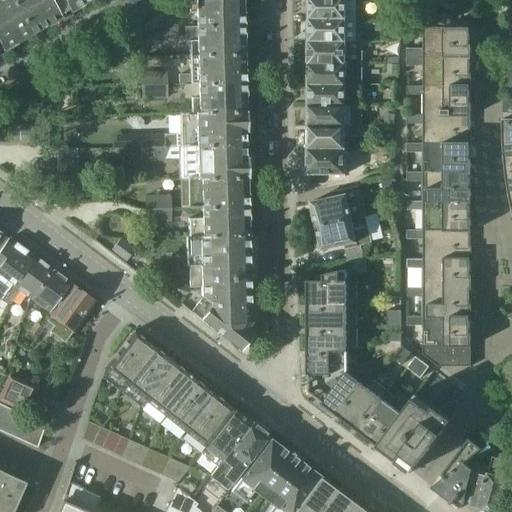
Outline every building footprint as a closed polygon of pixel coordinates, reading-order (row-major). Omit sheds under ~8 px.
[(0,0),(0,44),(4,51),(16,44),(15,43),(32,33),(12,0),(0,0)] [(12,0),(32,33),(48,24),(49,25),(71,12),(83,5),(82,4),(89,0),(12,0)] [(188,0),(188,13),(196,13),(197,26),(243,25),(242,0),(188,0)] [(309,0),(309,19),(356,19),(356,0),(309,0)] [(392,0),(391,11),(402,12),(405,1),(398,0),(392,0)] [(485,18),(493,21),(498,10),(490,7),(485,18)] [(451,15),(439,15),(439,28),(443,28),(451,28),(451,15)] [(164,18),(164,28),(176,28),(176,17),(164,18)] [(309,19),(309,42),(356,42),(356,41),(356,19),(309,19)] [(197,27),(185,27),(185,41),(189,41),(189,56),(244,54),(243,25),(197,26),(197,27)] [(176,28),(164,28),(164,38),(177,38),(176,28)] [(408,49),(408,58),(423,58),(472,58),(472,47),(477,47),(486,28),(480,28),(451,28),(443,28),(439,28),(423,28),(423,49),(408,49)] [(309,55),(308,64),(363,64),(363,41),(356,41),(356,42),(309,42),(309,55)] [(189,75),(178,75),(179,85),(184,85),(198,84),(244,83),(244,54),(189,56),(189,71),(189,75)] [(408,58),(408,66),(423,66),(423,86),(423,87),(472,87),(472,74),(470,74),(470,59),(472,59),(472,58),(423,58),(408,58)] [(363,64),(308,64),(308,85),(346,85),(362,85),(363,64)] [(397,74),(397,65),(388,65),(388,73),(397,74)] [(141,72),(141,85),(167,85),(167,71),(141,72)] [(511,98),(511,74),(509,73),(502,84),(507,97),(511,98)] [(198,84),(184,85),(184,99),(190,99),(190,113),(245,112),(244,83),(198,84)] [(167,98),(167,85),(141,85),(141,99),(167,98)] [(308,85),(308,105),(347,105),(363,105),(362,85),(346,85),(308,85)] [(408,87),(408,95),(423,95),(423,115),(472,115),(472,102),(470,102),(470,88),(472,88),(472,87),(423,87),(423,86),(408,87)] [(511,100),(503,96),(503,113),(511,113),(511,100)] [(308,121),(308,126),(363,126),(363,105),(347,105),(308,105),(308,121)] [(179,133),(165,133),(165,147),(177,147),(180,147),(196,146),(246,145),(245,112),(190,113),(179,113),(179,133)] [(395,126),(396,115),(386,115),(385,125),(395,126)] [(408,115),(408,124),(423,124),(423,144),(472,144),(472,131),(470,131),(470,117),(472,117),(472,115),(423,115),(408,115)] [(511,119),(503,119),(504,145),(511,144),(511,119)] [(50,126),(36,126),(37,142),(41,142),(50,142),(50,126)] [(308,126),(308,149),(345,149),(345,137),(346,137),(363,136),(363,132),(374,132),(374,126),(363,126),(308,126)] [(139,134),(139,147),(165,147),(165,133),(139,134)] [(408,144),(407,153),(408,153),(423,153),(423,173),(472,173),(472,160),(470,160),(470,146),(472,146),(472,144),(423,144),(408,144)] [(177,147),(165,147),(165,160),(178,160),(178,179),(187,179),(246,178),(246,145),(196,146),(180,147),(177,147)] [(165,147),(139,147),(140,161),(165,160),(165,147)] [(308,149),(308,175),(311,175),(331,175),(345,175),(345,172),(345,149),(308,149)] [(408,173),(407,173),(407,181),(407,182),(408,182),(423,182),(423,198),(423,202),(472,202),(472,189),(470,189),(470,174),(472,174),(472,173),(423,173),(408,173)] [(246,178),(187,179),(187,208),(202,208),(247,207),(246,178)] [(334,197),(311,202),(316,226),(359,217),(365,215),(363,202),(360,187),(333,192),(334,197)] [(145,195),(145,209),(170,209),(170,195),(145,195)] [(408,202),(407,210),(423,210),(423,231),(472,231),(472,218),(470,218),(470,203),(472,203),(472,202),(423,202),(408,202)] [(202,218),(188,219),(189,237),(247,236),(247,226),(247,207),(202,208),(202,218)] [(171,222),(170,209),(145,209),(146,223),(171,222)] [(359,217),(316,226),(321,250),(344,245),(345,250),(346,250),(349,263),(364,260),(361,246),(372,243),(369,229),(368,229),(365,215),(359,217)] [(423,231),(408,231),(408,239),(423,239),(423,260),(472,259),(472,247),(470,247),(470,232),(472,232),(472,231),(423,231)] [(247,236),(189,237),(186,237),(187,267),(190,267),(189,287),(201,287),(201,296),(202,297),(191,312),(239,349),(240,347),(241,348),(247,347),(251,341),(250,337),(249,336),(251,333),(245,329),(251,322),(249,321),(247,236)] [(0,297),(3,300),(4,300),(35,257),(9,238),(0,249),(0,297)] [(135,249),(120,238),(111,250),(125,262),(135,249)] [(35,257),(4,300),(9,304),(19,290),(31,299),(53,270),(35,257)] [(408,260),(408,268),(423,268),(423,288),(472,288),(472,275),(470,275),(470,261),(472,261),(472,259),(423,260),(408,260)] [(348,281),(348,269),(324,275),(324,281),(308,281),(308,305),(358,305),(358,281),(348,281)] [(53,270),(31,299),(49,312),(70,283),(53,270)] [(75,285),(49,321),(55,325),(51,331),(65,342),(95,301),(75,285)] [(472,288),(423,288),(408,288),(408,297),(423,297),(423,317),(472,317),(472,304),(470,304),(470,290),(472,290),(472,288)] [(388,305),(401,305),(402,305),(402,297),(388,297),(388,305)] [(358,305),(308,305),(308,328),(358,328),(358,305)] [(402,311),(388,311),(388,320),(402,320),(402,311)] [(408,326),(423,326),(424,347),(462,347),(462,367),(471,367),(471,347),(472,347),(472,333),(470,333),(470,319),(472,319),(472,317),(423,317),(408,317),(408,326)] [(388,320),(388,328),(402,328),(402,320),(388,320)] [(37,323),(31,331),(38,337),(44,328),(37,323)] [(358,328),(308,328),(308,351),(348,351),(348,352),(358,352),(358,328)] [(133,331),(104,369),(124,385),(154,347),(133,331)] [(402,334),(401,334),(388,334),(388,342),(402,342),(402,334)] [(154,347),(124,385),(144,400),(174,363),(154,347)] [(462,347),(424,347),(424,354),(439,367),(441,367),(462,367),(462,347)] [(411,353),(405,349),(397,360),(403,365),(411,353)] [(308,351),(308,374),(308,375),(310,375),(310,390),(311,391),(348,373),(348,352),(348,351),(308,351)] [(423,362),(416,357),(408,368),(415,373),(423,362)] [(421,378),(430,367),(423,362),(415,373),(421,378)] [(174,363),(144,400),(164,416),(194,378),(174,363)] [(348,373),(311,391),(311,393),(324,402),(322,404),(342,418),(366,386),(364,385),(348,373)] [(0,400),(24,412),(35,388),(9,376),(0,395),(0,400)] [(366,386),(342,418),(360,432),(384,400),(385,401),(391,393),(371,377),(364,385),(366,386)] [(194,378),(164,416),(184,431),(213,394),(194,378)] [(213,394),(184,431),(205,448),(234,410),(213,394)] [(452,420),(435,407),(417,394),(402,414),(403,415),(379,447),(398,461),(396,463),(409,473),(411,471),(413,472),(452,420)] [(384,400),(360,432),(379,447),(403,415),(402,414),(385,401),(384,400)] [(0,427),(9,409),(0,404),(0,427)] [(9,409),(0,427),(0,430),(11,435),(20,414),(9,409)] [(205,448),(200,454),(217,467),(251,423),(248,421),(248,418),(244,415),(241,415),(234,410),(205,448)] [(20,414),(11,435),(22,441),(32,419),(20,414)] [(45,425),(32,419),(22,441),(37,447),(45,425)] [(217,467),(211,476),(227,489),(268,436),(251,423),(217,467)] [(102,448),(110,431),(100,427),(92,444),(102,448)] [(122,457),(130,440),(120,436),(113,453),(122,457)] [(240,480),(231,492),(246,503),(255,490),(274,505),(269,511),(292,511),(319,478),(319,477),(298,461),(299,460),(291,454),(291,455),(270,440),(240,479),(240,480)] [(469,464),(472,461),(469,458),(481,450),(468,440),(441,476),(443,479),(432,488),(451,502),(451,503),(453,504),(454,503),(462,508),(464,505),(468,489),(474,468),(469,464)] [(142,466),(149,449),(140,445),(132,462),(142,466)] [(161,475),(169,458),(160,454),(152,471),(161,475)] [(490,466),(478,463),(472,461),(469,464),(474,468),(468,489),(472,490),(469,502),(472,503),(472,506),(479,507),(479,508),(480,508),(481,511),(497,511),(511,461),(493,457),(490,466)] [(56,511),(95,511),(102,496),(69,481),(76,462),(74,462),(62,500),(56,511)] [(178,482),(190,467),(180,463),(172,480),(178,482)] [(0,483),(0,511),(11,511),(25,482),(5,473),(0,483)] [(319,478),(292,511),(317,511),(335,490),(319,478)] [(197,504),(193,501),(177,489),(168,508),(176,511),(191,511),(195,507),(197,504)] [(317,511),(342,511),(351,502),(335,490),(317,511)] [(342,511),(364,511),(351,502),(342,511)]
